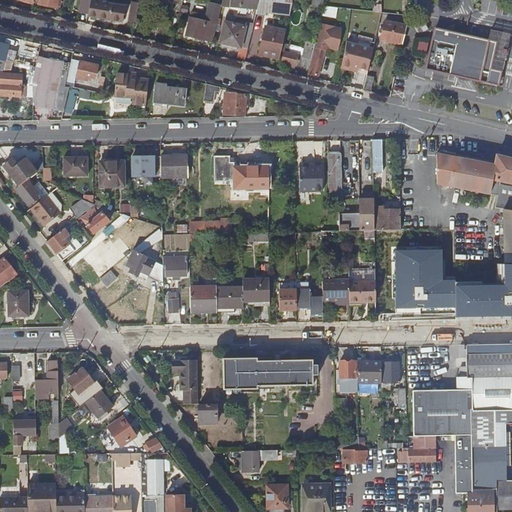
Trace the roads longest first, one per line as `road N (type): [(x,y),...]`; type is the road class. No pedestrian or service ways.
road 1 (residential): [(511,331),(100,339)]
road 2 (residential): [(353,104),(0,19)]
road 3 (residential): [(0,134),(346,128)]
road 4 (tertiary): [(100,339),(234,511)]
road 5 (tertiary): [(0,210),(100,339)]
